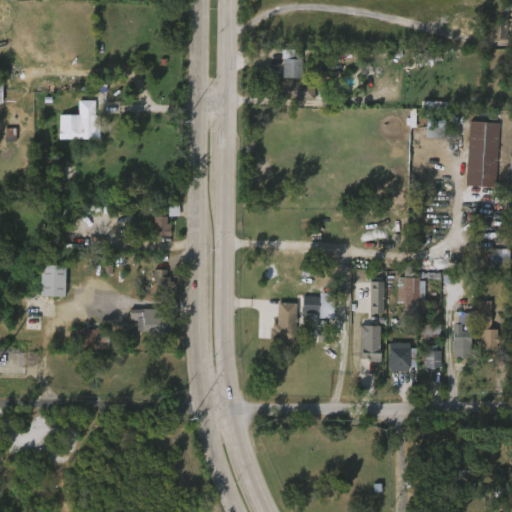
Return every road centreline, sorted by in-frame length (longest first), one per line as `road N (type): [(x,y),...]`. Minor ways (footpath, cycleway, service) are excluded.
road 1 (secondary): [(200,0),(202,408),(234,511)]
road 2 (residential): [(0,405),(511,408)]
road 3 (secondary): [(233,407),(227,202)]
